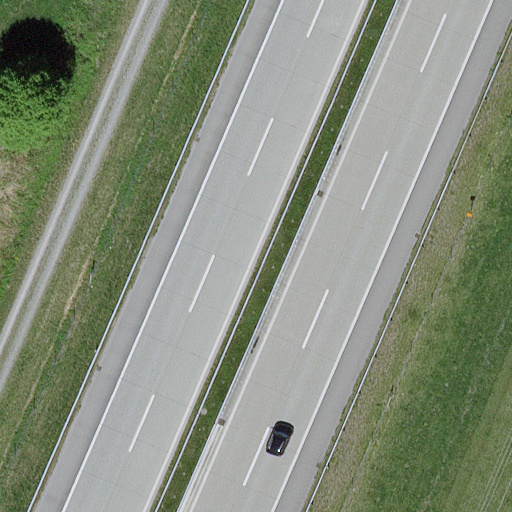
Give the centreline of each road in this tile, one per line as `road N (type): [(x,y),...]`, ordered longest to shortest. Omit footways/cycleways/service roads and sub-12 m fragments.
road 1 (motorway): [(231,511),(452,0)]
road 2 (motorway): [(323,0),(102,511)]
road 3 (track): [(155,0),(0,364)]
